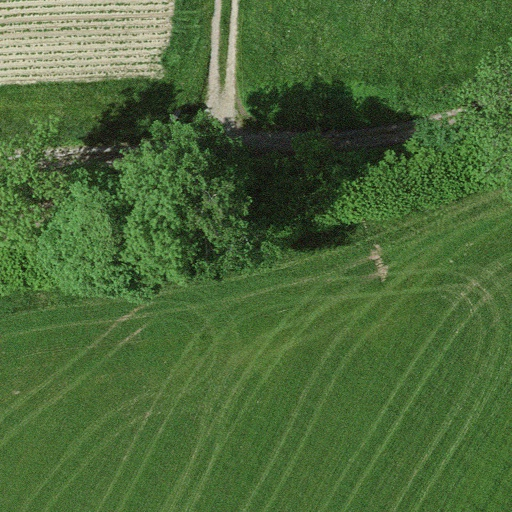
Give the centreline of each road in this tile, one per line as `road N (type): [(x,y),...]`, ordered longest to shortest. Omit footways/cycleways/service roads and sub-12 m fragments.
road 1 (track): [(511,116),(467,136),(207,161),(0,161)]
road 2 (track): [(207,161),(226,0)]
